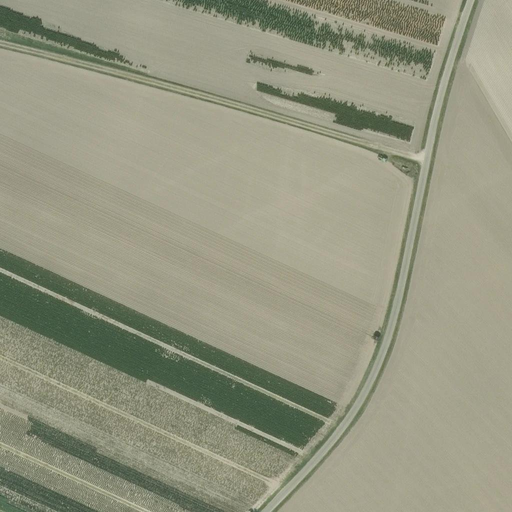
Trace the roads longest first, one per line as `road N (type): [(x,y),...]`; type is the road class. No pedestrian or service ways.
road 1 (unclassified): [(265,511),(324,450),(376,370),(470,0)]
road 2 (track): [(426,160),(0,45)]
